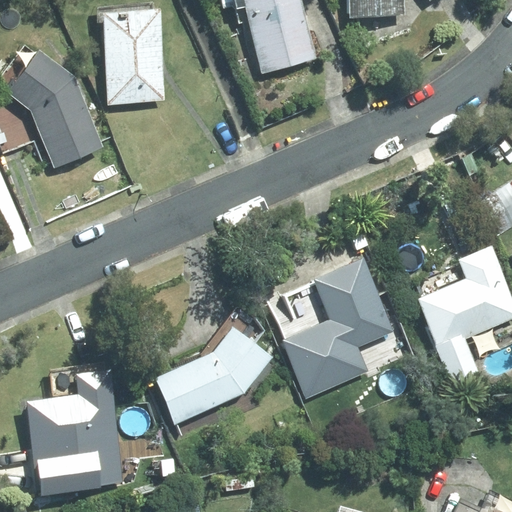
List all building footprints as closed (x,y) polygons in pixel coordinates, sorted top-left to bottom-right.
[(309,56),(291,0),(232,0),(255,72),(309,56)] [(397,13),(396,0),(338,0),(340,17),(397,13)] [(99,104),(157,99),(149,5),(92,10),(99,104)] [(47,167),(95,145),(62,75),(23,47),(0,79),(0,94),(19,108),(47,167)] [(511,241),(503,250),(511,258),(511,241)] [(480,243),(446,258),(454,277),(409,297),(429,344),(427,345),(444,383),(473,370),(459,339),(511,316),(480,243)] [(298,368),(386,330),(352,253),(298,276),(301,282),(268,296),(284,332),(282,333),(298,368)] [(168,424),(238,392),(263,355),(217,325),(201,350),(146,375),(168,424)] [(24,457),(112,444),(100,367),(63,372),(67,392),(16,400),(24,457)]
